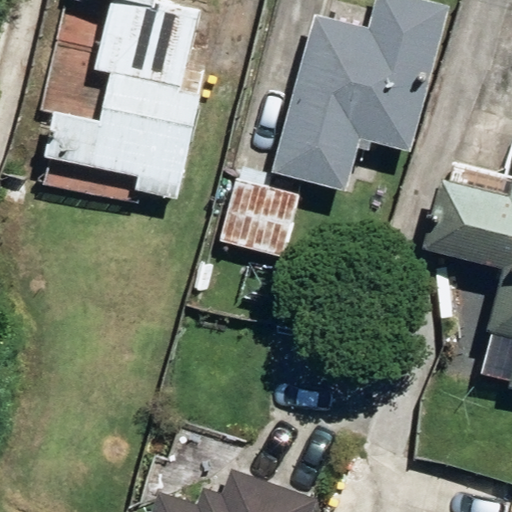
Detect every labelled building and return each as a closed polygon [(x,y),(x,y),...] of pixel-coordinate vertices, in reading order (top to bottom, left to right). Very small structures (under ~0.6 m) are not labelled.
[(136,187),(178,197),(202,93),(179,89),(197,10),(160,2),(161,0),(113,0),(99,68),(112,71),(100,121),(58,112),(49,153),(139,172),(136,187)] [(276,167),(352,186),(364,138),(415,150),(450,6),(425,0),(374,0),(368,25),(315,13),(276,167)] [(511,190),(447,173),(428,241),(510,262),(493,326),(499,328),(489,371),(511,377),(511,190)] [(224,242),(284,256),(300,193),(238,178),(224,242)] [(49,243),(56,212),(16,203),(8,234),(49,243)] [(154,511),(317,511),(322,499),(233,467),(217,511),(215,511),(161,492),(154,511)]
